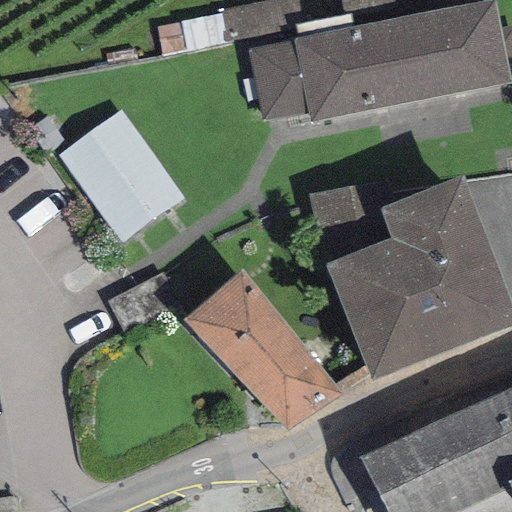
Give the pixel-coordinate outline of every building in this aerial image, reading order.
[(295,0),(274,0),(219,11),(225,43),(234,41),(236,52),(247,50),(292,42),(291,39),(303,37),(295,0)] [(510,83),(492,0),(484,0),(398,18),(345,28),(303,37),(291,39),(292,42),(247,50),(261,123),(307,113),(309,123),(510,83)] [(394,0),(339,0),(345,28),(398,18),(394,0)] [(183,198),(119,111),(58,156),(122,243),(183,198)] [(47,117),(28,130),(42,152),(61,139),(47,117)] [(389,205),(378,209),(390,239),(325,265),(372,382),(511,325),(511,303),(461,176),(389,205)] [(386,180),(307,194),(325,265),(390,239),(378,209),(389,205),(386,180)] [(287,432),(342,393),(241,271),(182,319),(287,432)] [(511,511),(511,384),(361,449),(388,511),(454,511),(459,510),(459,511),(511,511)]
